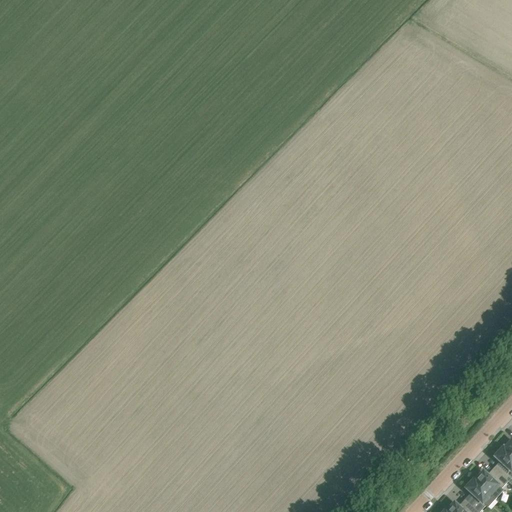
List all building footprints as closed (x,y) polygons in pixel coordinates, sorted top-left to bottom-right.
[(503,449),(511,457),(511,441),(505,450),(503,449)] [(511,457),(503,449),(495,458),(502,464),(495,471),(508,482),(511,479),(511,478),(511,457)] [(474,480),(495,500),(504,491),(502,489),(508,482),(495,471),(489,478),(484,473),(476,481),(474,480)] [(474,480),(466,489),(473,496),(467,503),(476,511),(480,511),(485,507),(487,509),(495,500),(474,480)] [(446,511),(445,511),(476,511),(467,503),(460,509),(455,504),(447,511),(446,511)]
